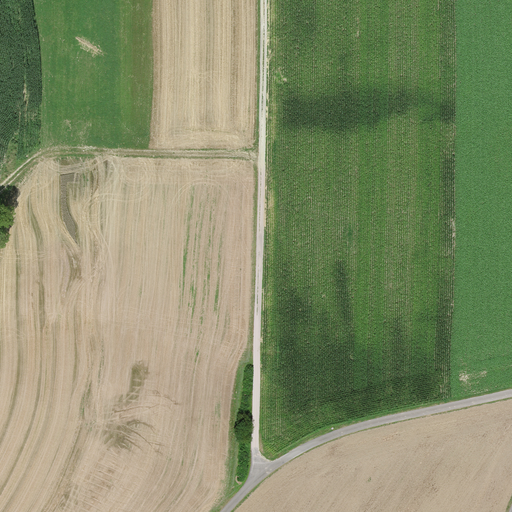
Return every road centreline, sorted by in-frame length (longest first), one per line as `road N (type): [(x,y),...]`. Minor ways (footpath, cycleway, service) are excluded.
road 1 (track): [(263,0),(258,475)]
road 2 (unclassified): [(511,392),(306,444),(258,475),(229,511)]
